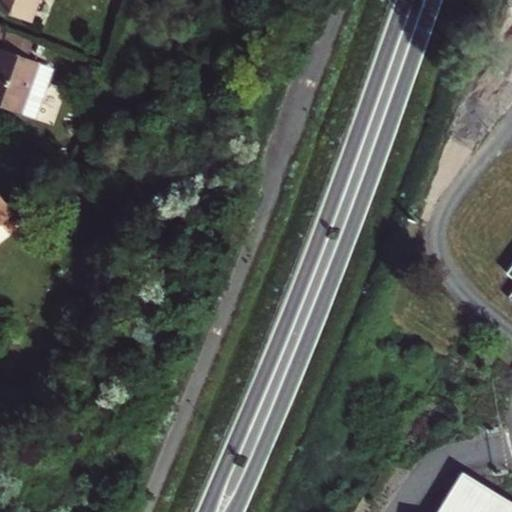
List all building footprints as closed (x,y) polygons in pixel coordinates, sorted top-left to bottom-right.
[(43,0),(45,0),(50,2),(50,0),(1,0),(0,3),(0,10),(36,23),(43,0)] [(33,77),(39,63),(0,48),(0,107),(19,115),(21,112),(35,117),(48,83),(33,77)] [(33,77),(48,83),(54,68),(39,63),(33,77)] [(0,217),(11,208),(0,194),(0,217)] [(511,511),(511,498),(465,469),(436,511),(511,511)]
